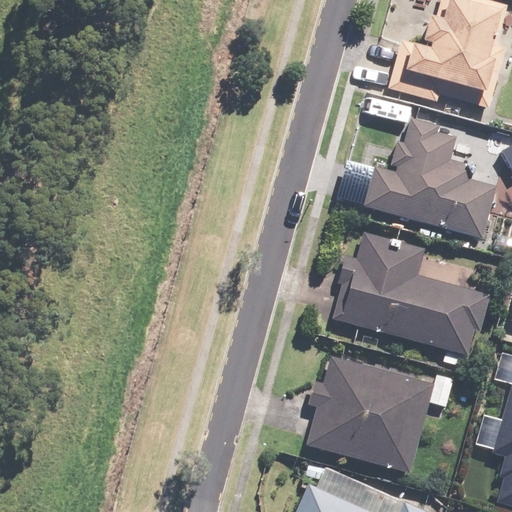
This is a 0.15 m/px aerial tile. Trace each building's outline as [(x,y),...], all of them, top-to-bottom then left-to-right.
[(490,48),(501,8),(471,0),(436,0),(429,25),(419,22),(412,47),(396,43),(383,91),(431,104),(432,98),(482,112),(499,51),(490,48)] [(368,169),(356,210),(475,243),(489,191),(464,184),(466,176),(462,168),(443,163),(449,141),(431,136),(433,130),(403,122),(397,145),(391,144),(384,169),(390,170),(389,175),(368,169)] [(511,145),(494,155),(506,178),(511,175),(511,145)] [(336,288),(326,322),(440,354),(438,364),(457,369),(467,334),(473,336),(484,298),(412,278),(419,252),(358,235),(351,260),(339,257),(331,286),(336,288)] [(511,359),(497,356),(489,383),(506,388),(496,422),(479,418),(470,448),(487,453),(486,456),(498,460),(492,480),(497,481),(490,505),(511,511),(511,359)] [(300,448),(403,478),(424,405),(440,409),(448,381),(432,376),(428,388),(326,359),(318,387),(308,384),(301,408),(311,411),(300,448)] [(312,491),(303,487),(291,511),(413,511),(321,471),(312,491)]
